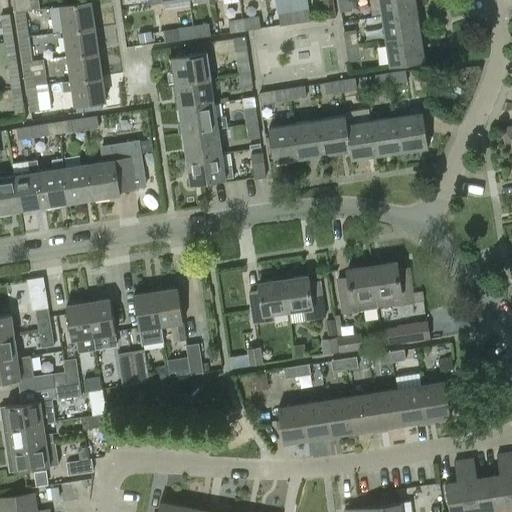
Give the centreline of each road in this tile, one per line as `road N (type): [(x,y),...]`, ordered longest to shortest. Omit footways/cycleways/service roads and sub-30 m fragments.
road 1 (residential): [(104,511),(109,481),(121,466),(325,467),(511,430)]
road 2 (residential): [(0,255),(318,207),(395,215),(424,230)]
road 3 (residential): [(424,230),(489,90),(499,54),(494,0)]
road 4 (residential): [(424,230),(511,326)]
